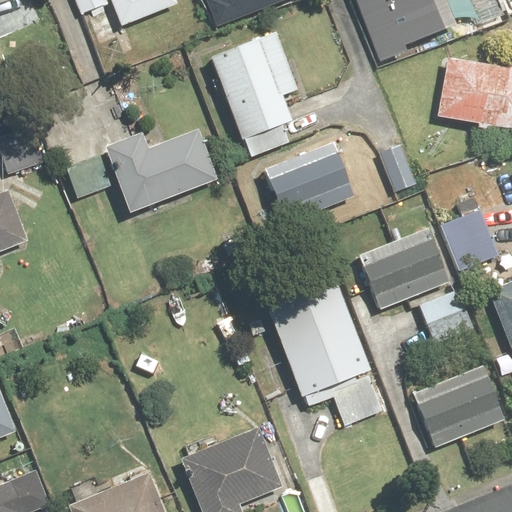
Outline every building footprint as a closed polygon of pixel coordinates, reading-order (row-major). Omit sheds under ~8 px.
[(68,0),(74,16),(103,5),(101,0),(68,0)] [(101,0),(103,5),(114,30),(172,6),(169,0),(101,0)] [(206,0),(216,23),(276,0),(206,0)] [(357,0),(380,57),(452,29),(440,0),(357,0)] [(104,13),(85,20),(95,46),(113,39),(104,13)] [(276,25),(208,52),(249,155),(284,141),(279,129),(295,123),(284,95),(301,88),(276,25)] [(511,59),(448,51),(439,115),(511,125),(511,59)] [(149,122),(95,143),(123,212),(210,178),(189,126),(156,139),(149,122)] [(27,127),(0,137),(0,173),(1,177),(40,162),(27,127)] [(335,134),(264,162),(287,220),(358,192),(335,134)] [(511,142),(492,153),(511,193),(511,142)] [(396,149),(374,160),(390,195),(412,184),(396,149)] [(0,252),(22,244),(0,190),(0,189),(0,252)] [(436,222),(455,272),(501,255),(482,204),(436,222)] [(357,250),(379,308),(451,280),(429,223),(357,250)] [(389,407),(337,274),(268,301),(308,405),(333,396),(344,425),(389,407)] [(511,274),(487,284),(511,349),(511,274)] [(417,300),(434,345),(479,328),(462,283),(417,300)] [(480,371),(415,396),(434,445),(499,419),(480,371)] [(259,425),(181,455),(203,511),(245,511),(241,501),(283,485),(259,425)] [(23,466),(0,475),(0,511),(28,511),(40,507),(23,466)] [(66,499),(71,511),(169,511),(151,466),(66,499)] [(338,511),(325,475),(306,482),(316,511),(338,511)]
